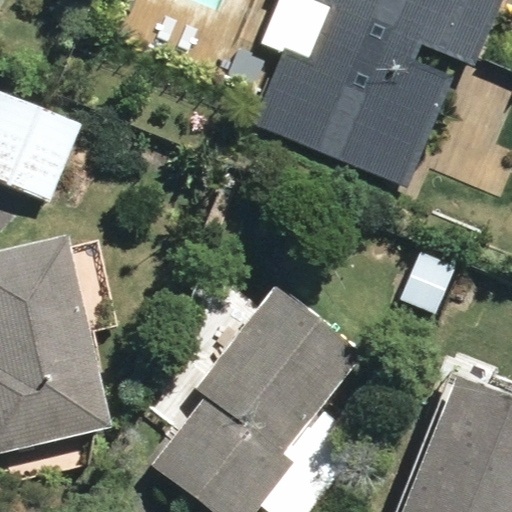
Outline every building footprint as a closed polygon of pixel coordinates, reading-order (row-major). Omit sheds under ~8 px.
[(232,123),(405,191),(446,86),(408,69),(418,48),(468,68),(495,0),(330,0),(310,65),(269,48),(232,123)] [(0,95),(0,186),(41,205),(75,129),(0,95)] [(83,255),(0,267),(0,450),(111,433),(83,255)] [(411,324),(404,274),(367,279),(373,329),(411,324)] [(195,511),(251,511),(254,508),(259,511),(309,511),(316,501),(278,473),(355,369),(266,296),(196,386),(206,394),(187,417),(179,412),(140,464),(195,511)] [(511,511),(511,405),(440,376),(384,511),(511,511)]
